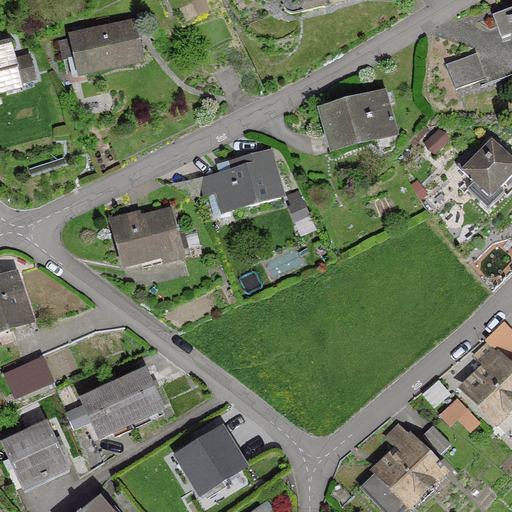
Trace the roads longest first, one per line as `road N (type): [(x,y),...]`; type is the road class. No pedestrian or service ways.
road 1 (residential): [(8,228),(66,208),(365,61),(467,0)]
road 2 (residential): [(229,394),(8,228)]
road 3 (residential): [(511,289),(317,465)]
road 4 (residential): [(38,511),(229,394)]
